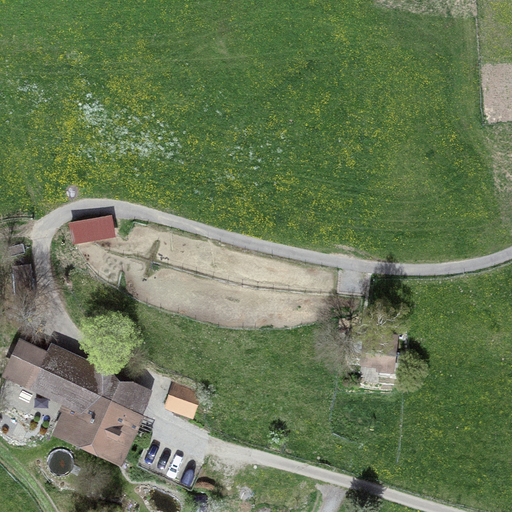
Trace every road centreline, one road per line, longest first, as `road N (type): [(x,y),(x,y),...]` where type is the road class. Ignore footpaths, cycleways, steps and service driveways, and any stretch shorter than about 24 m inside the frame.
road 1 (unclassified): [(447,511),(191,439),(167,423),(146,385),(71,341),(45,291),(41,238),(53,219),(98,206)]
road 2 (track): [(511,245),(403,271),(334,264),(98,206)]
